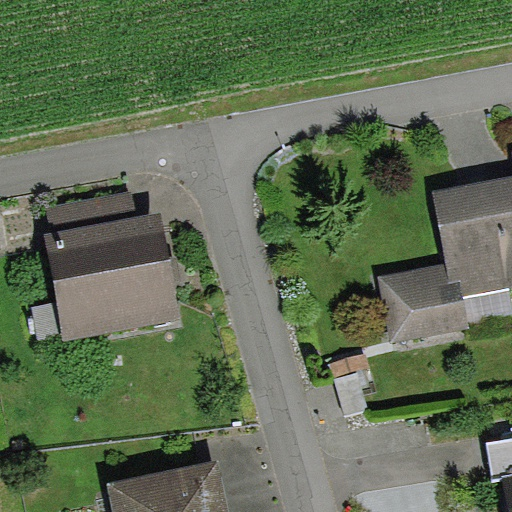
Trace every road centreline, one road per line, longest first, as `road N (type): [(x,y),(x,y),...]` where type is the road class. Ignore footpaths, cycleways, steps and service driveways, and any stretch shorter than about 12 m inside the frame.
road 1 (residential): [(199,133),(308,511)]
road 2 (residential): [(199,133),(511,76)]
road 3 (residential): [(0,169),(199,133)]
